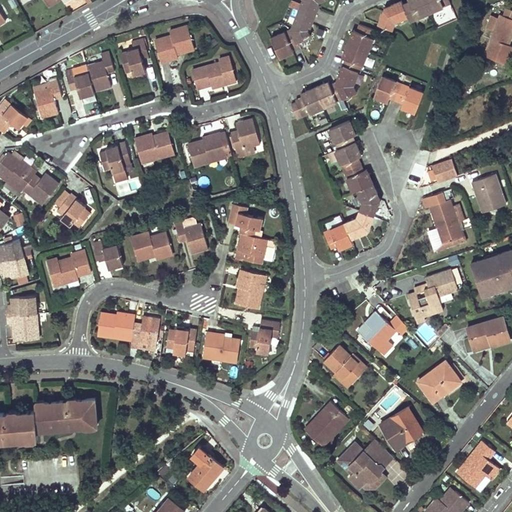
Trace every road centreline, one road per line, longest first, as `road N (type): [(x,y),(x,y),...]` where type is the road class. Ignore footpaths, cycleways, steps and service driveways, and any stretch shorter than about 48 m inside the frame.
road 1 (residential): [(81,360),(93,291),(119,285),(173,297),(214,283)]
road 2 (residential): [(269,91),(304,279)]
road 3 (residential): [(304,279),(341,272),(388,248),(399,215),(391,151)]
road 4 (residential): [(401,511),(511,378)]
road 5 (tertiary): [(0,69),(124,0)]
road 6 (residential): [(269,91),(322,69),(348,6),(363,0)]
